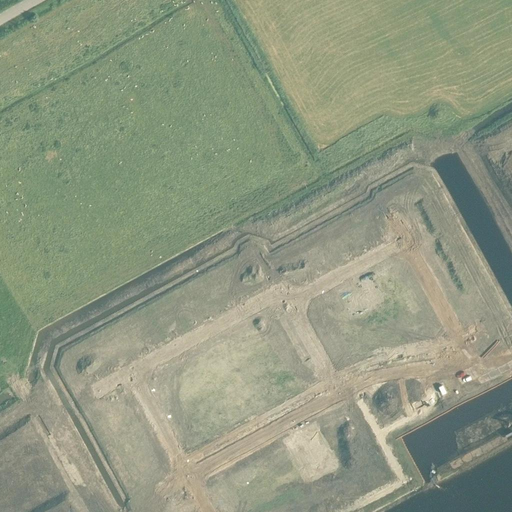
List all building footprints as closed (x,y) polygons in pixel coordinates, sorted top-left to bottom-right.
[(431,222),(414,231),(420,242),(438,232),(432,222),(436,219),(434,216),(429,219),(431,222)] [(375,222),(364,228),(374,246),(385,240),(376,223),(375,222)] [(351,230),(347,232),(350,237),(354,235),(363,252),(374,246),(364,228),(353,234),(351,230)] [(438,232),(420,242),(426,253),(443,244),(445,247),(450,244),(448,241),(444,243),(438,232)] [(341,241),(330,247),(340,265),(350,259),(341,242),(345,240),(342,235),(338,237),(341,241)] [(317,249),(313,251),(316,256),(319,254),(329,271),(340,265),(330,247),(319,253),(317,249)] [(448,257),(431,266),(437,277),(455,268),(449,257),(453,255),(451,251),(446,254),(448,257)] [(393,262),(384,267),(392,283),(402,278),(393,262)] [(384,267),(375,272),(383,288),(392,283),(384,267)] [(455,268),(437,277),(443,288),(460,279),(461,283),(467,280),(465,276),(461,278),(455,268)] [(375,272),(365,277),(373,293),(383,288),(375,272)] [(239,279),(229,285),(238,303),(249,297),(240,280),(244,278),(241,273),(237,275),(239,279)] [(465,292),(450,301),(456,312),(473,302),(467,291),(473,288),(471,284),(463,288),(465,292)] [(216,287),(212,289),(215,294),(218,292),(227,309),(238,303),(229,285),(218,291),(216,287)] [(201,298),(190,304),(200,322),(211,316),(201,299),(205,297),(202,292),(198,294),(201,298)] [(473,302),(456,312),(461,322),(477,314),(479,318),(487,313),(485,310),(479,313),(473,302)] [(177,306),(173,307),(176,313),(180,311),(189,328),(200,322),(190,304),(179,310),(177,306)] [(164,320),(153,326),(163,344),(174,338),(165,321),(168,319),(165,314),(162,316),(164,320)] [(429,314),(419,320),(427,336),(437,330),(429,314)] [(261,317),(250,323),(260,341),(271,335),(273,339),(276,337),(274,332),(270,333),(261,317)] [(419,320),(410,325),(418,341),(427,336),(419,320)] [(250,323),(239,329),(248,345),(245,347),(248,353),(251,351),(249,346),(260,341),(250,323)] [(410,325),(401,330),(410,346),(418,341),(410,325)] [(140,328),(137,330),(139,335),(143,333),(152,350),(163,344),(153,326),(142,332),(140,328)] [(401,330),(391,335),(400,351),(410,346),(401,330)] [(373,331),(363,337),(372,353),(382,347),(373,331)] [(126,341),(115,347),(125,365),(136,359),(127,342),(130,340),(127,335),(124,337),(126,341)] [(363,337),(354,342),(363,358),(372,353),(363,337)] [(354,342),(345,346),(354,362),(363,358),(354,342)] [(345,346),(335,352),(344,368),(354,362),(345,346)] [(102,348),(99,350),(102,356),(105,354),(114,371),(125,365),(115,347),(105,353),(102,348)] [(189,363),(178,369),(187,387),(198,381),(200,385),(204,383),(201,378),(198,380),(189,363)] [(302,367),(290,374),(301,394),(313,387),(302,367)] [(178,369),(167,375),(176,392),(172,394),(175,399),(179,397),(177,393),(187,387),(178,369)] [(290,374),(279,380),(289,400),(301,394),(290,374)] [(279,380),(267,386),(278,406),(289,400),(279,380)] [(267,386),(256,393),(266,413),(278,406),(267,386)] [(256,393),(244,399),(254,419),(266,413),(256,393)] [(108,399),(96,406),(103,418),(111,413),(115,420),(135,409),(129,398),(112,408),(108,399)] [(340,414),(339,415),(340,416),(344,424),(345,425),(361,416),(361,415),(356,407),(355,406),(354,407),(340,414)] [(233,407),(225,412),(234,428),(242,423),(233,407)] [(135,409),(115,420),(121,431),(117,433),(119,437),(124,434),(122,431),(141,420),(135,409)] [(225,412),(217,416),(226,432),(234,428),(225,412)] [(217,416),(209,421),(218,437),(226,432),(217,416)] [(361,416),(345,425),(350,434),(366,425),(361,416)] [(209,421),(201,425),(210,441),(218,437),(209,421)] [(201,425),(193,429),(202,445),(210,441),(201,425)] [(366,425),(350,434),(350,435),(355,443),(355,444),(371,435),(371,434),(366,426),(366,425)] [(193,429),(185,434),(194,450),(202,445),(193,429)] [(131,442),(126,445),(128,449),(132,446),(138,457),(158,446),(152,435),(133,445),(131,442)] [(371,435),(355,444),(360,452),(360,453),(376,444),(371,435)] [(376,444),(360,453),(361,454),(365,462),(365,463),(382,454),(381,453),(377,445),(376,444)] [(158,446),(138,457),(144,468),(139,470),(141,474),(146,471),(145,467),(164,457),(158,446)] [(277,447),(266,453),(275,471),(286,465),(289,470),(292,468),(289,462),(286,464),(277,447)] [(266,453),(255,459),(264,476),(261,478),(263,483),(267,481),(265,477),(275,471),(266,453)] [(382,454),(365,463),(366,463),(370,471),(371,472),(387,463),(386,463),(382,454)] [(387,463),(371,472),(371,473),(375,481),(376,482),(392,473),(392,472),(387,464),(387,463)] [(242,464),(231,470),(240,488),(251,482),(253,486),(257,484),(254,479),(251,481),(242,464)] [(338,469),(331,472),(333,477),(340,473),(338,469)] [(231,470),(220,476),(229,493),(225,495),(228,500),(232,498),(229,494),(240,488),(231,470)] [(392,473),(376,482),(381,490),(381,491),(382,491),(396,483),(397,483),(397,482),(392,473)] [(327,475),(319,479),(322,483),(329,479),(327,475)] [(319,479),(312,483),(314,487),(322,483),(319,479)] [(347,484),(337,489),(346,505),(356,500),(347,484)] [(308,485),(300,489),(303,493),(310,489),(308,485)] [(300,489),(293,493),(295,497),(303,493),(300,489)] [(337,489),(328,494),(336,510),(346,505),(337,489)] [(328,494),(318,500),(325,511),(333,511),(336,510),(328,494)] [(325,511),(318,500),(309,505),(312,511),(325,511)]
